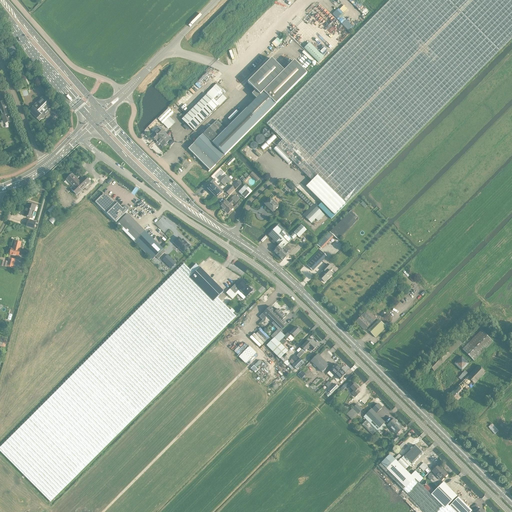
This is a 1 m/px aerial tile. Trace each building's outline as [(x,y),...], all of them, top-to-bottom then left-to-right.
[(511,0),(390,0),(266,124),(282,140),(346,204),(511,38),(511,0)] [(309,43),(304,49),(318,62),(324,57),(322,55),(318,51),(309,43)] [(327,50),(323,46),(318,51),(322,55),(327,50)] [(197,158),(210,171),(216,165),(215,165),(307,74),(294,61),(284,72),(272,59),(248,83),(256,91),(252,94),(256,99),(226,130),(217,121),(194,144),(188,149),(193,154),(194,159),(197,158)] [(43,94),(48,90),(41,83),(37,88),(43,94)] [(182,120),(193,131),(218,106),(207,94),(182,120)] [(33,108),(29,112),(37,119),(39,121),(41,119),(43,119),(45,117),(45,116),(42,113),(47,109),(48,110),(50,110),(52,107),(52,106),(51,105),(44,97),(34,108),(33,108)] [(0,110),(0,111),(1,111),(3,116),(2,116),(5,124),(10,122),(8,114),(9,114),(4,102),(0,103),(0,110)] [(162,124),(167,119),(169,117),(173,113),(169,108),(158,119),(162,124)] [(175,123),(169,117),(167,119),(173,125),(175,123)] [(158,129),(150,136),(155,140),(156,139),(160,143),(160,144),(163,147),(169,141),(167,139),(169,137),(162,129),(160,131),(158,129),(160,127),(159,126),(159,127),(160,127),(158,129)] [(293,162),(312,181),(306,187),(322,203),(335,216),(346,204),(282,140),(277,146),(293,162)] [(77,195),(90,182),(85,177),(79,182),(72,174),(67,179),(74,187),(71,190),(77,195)] [(221,181),(220,182),(222,184),(229,177),(227,175),(224,178),(221,181)] [(229,177),(222,184),(224,186),(227,183),(228,184),(232,180),(229,177)] [(211,185),(208,189),(212,194),(219,187),(214,182),(216,181),(213,179),(209,183),(211,185)] [(225,191),(229,195),(235,190),(234,188),(231,185),(225,191)] [(244,186),(238,192),(244,198),(245,199),(252,192),(251,191),(244,186)] [(219,187),(212,194),(217,198),(223,192),(222,190),(219,187)] [(102,192),(102,195),(95,202),(116,223),(128,211),(124,207),(122,206),(120,206),(111,198),(102,192)] [(234,196),(229,200),(230,201),(230,202),(231,204),(232,203),(234,205),(239,201),(234,196)] [(273,201),(270,199),(265,204),(272,212),(278,206),(275,204),(275,203),(274,201),(273,201)] [(228,214),(234,208),(230,205),(231,204),(230,202),(228,203),(225,200),(219,206),(228,214)] [(322,203),(318,207),(331,219),(335,216),(322,203)] [(32,219),(36,206),(28,204),(24,216),(32,219)] [(316,207),(306,218),(311,223),(315,219),(318,222),(325,215),(322,213),(316,207)] [(337,240),(358,219),(350,211),(329,232),(329,233),(334,237),(337,240)] [(128,214),(121,220),(117,225),(152,260),(156,257),(158,259),(165,252),(128,214)] [(27,227),(34,229),(36,222),(29,220),(27,227)] [(277,226),(268,235),(273,239),(277,243),(285,235),(283,233),(282,232),(284,230),(279,224),(278,225),(277,226)] [(294,233),(299,238),(306,230),(301,225),(294,233)] [(329,233),(325,237),(329,242),(334,237),(329,233)] [(279,246),(273,251),(277,255),(283,249),(286,246),(292,240),(292,239),(287,234),(286,234),(285,235),(277,243),(279,246)] [(183,240),(183,239),(182,241),(179,238),(174,243),(183,252),(189,246),(189,245),(189,244),(187,242),(186,242),(185,242),(183,240)] [(11,249),(10,255),(19,257),(19,254),(24,255),(25,252),(20,251),(19,251),(21,243),(15,241),(13,249),(11,249)] [(283,249),(277,255),(282,259),(283,260),(289,254),(287,252),(290,250),(286,246),(283,249)] [(320,250),(306,265),(312,271),(327,257),(320,250)] [(7,265),(6,267),(13,268),(15,261),(14,260),(8,259),(8,262),(7,265)] [(214,301),(190,277),(193,274),(190,270),(184,264),(109,339),(51,396),(25,422),(0,447),(0,451),(50,502),(77,475),(236,316),(217,298),(214,301)] [(322,269),(324,271),(319,277),(324,282),(332,275),(329,272),(332,269),(331,268),(327,264),(322,269)] [(190,277),(214,301),(217,298),(220,295),(223,291),(200,267),(196,271),(193,274),(190,277)] [(239,290),(246,297),(252,291),(243,282),(238,287),(235,284),(230,290),(235,294),(239,290)] [(267,316),(268,315),(274,321),(282,313),(278,309),(275,312),(270,307),(264,313),(267,316)] [(274,321),(282,330),(287,325),(283,320),(286,317),(282,313),(274,321)] [(365,313),(362,316),(356,322),(365,331),(374,321),(365,313)] [(368,331),(375,338),(386,327),(379,320),(368,331)] [(285,336),(284,337),(286,339),(290,335),(293,338),(294,337),(300,331),(296,327),(290,332),(289,331),(286,335),(284,336),(285,336)] [(462,350),(474,361),(493,342),(482,330),(462,350)] [(280,332),(274,338),(279,342),(284,337),(285,336),(284,336),(280,332)] [(269,343),(266,346),(267,346),(268,347),(280,359),(288,351),(279,342),(274,338),(269,343)] [(312,351),(316,347),(311,342),(309,343),(307,341),(301,347),(305,351),(308,349),(311,352),(312,351)] [(429,366),(434,372),(458,348),(453,342),(429,366)] [(311,362),(322,373),(329,366),(318,354),(311,362)] [(294,363),(292,365),(296,370),(299,367),(303,363),(299,359),(294,363)] [(330,370),(335,375),(340,370),(336,365),(330,370)] [(455,403),(462,396),(486,373),(478,365),(448,396),(455,403)] [(340,370),(335,375),(340,380),(345,374),(340,370)] [(351,394),(354,396),(355,397),(360,393),(357,390),(359,388),(355,383),(352,386),(350,384),(348,386),(350,388),(354,391),(351,394)] [(319,391),(321,394),(328,386),(326,384),(319,391)] [(328,391),(331,394),(335,390),(338,387),(335,384),(328,391)] [(352,420),(362,410),(357,404),(346,414),(352,420)] [(362,425),(373,435),(385,423),(376,414),(382,408),(378,404),(372,410),(371,409),(366,414),(363,417),(366,420),(362,425)] [(390,428),(397,435),(403,428),(394,419),(387,425),(389,427),(389,428),(390,429),(390,428)] [(403,456),(401,459),(405,463),(418,449),(414,445),(406,453),(405,453),(404,454),(404,455),(403,456)] [(418,449),(405,463),(408,466),(409,467),(412,465),(412,464),(413,464),(414,463),(414,462),(423,453),(418,449)] [(381,464),(379,465),(405,492),(417,481),(419,483),(423,479),(415,471),(411,476),(405,470),(408,466),(405,463),(401,459),(398,462),(390,454),(381,464)] [(419,467),(423,471),(428,467),(423,463),(419,467)] [(441,481),(447,475),(438,465),(432,471),(441,481)] [(417,481),(405,492),(419,506),(425,511),(442,511),(445,509),(444,509),(443,507),(419,483),(417,481)] [(443,482),(431,495),(443,507),(444,509),(448,505),(457,496),(443,482)] [(458,497),(449,506),(449,507),(454,511),(470,511),(472,511),(458,497)]
